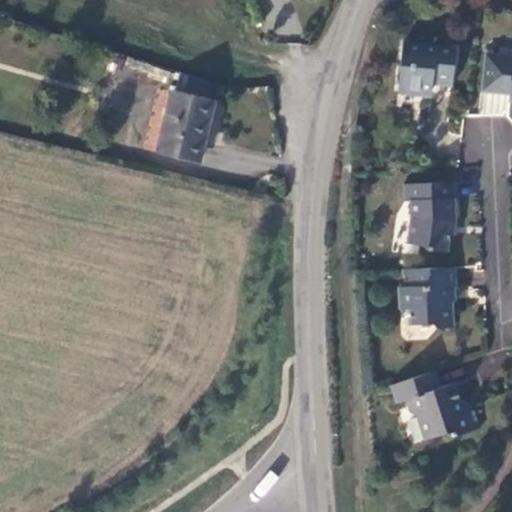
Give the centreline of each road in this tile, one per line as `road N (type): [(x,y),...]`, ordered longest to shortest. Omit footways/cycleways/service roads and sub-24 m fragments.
road 1 (secondary): [(360,0),(313,167),(307,354),(316,511)]
road 2 (residential): [(511,319),(503,323),(493,139)]
